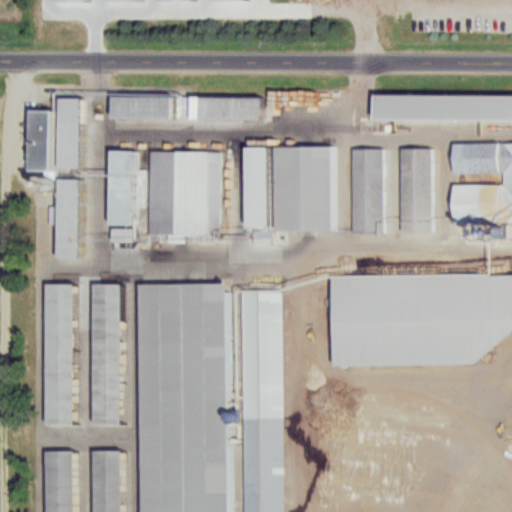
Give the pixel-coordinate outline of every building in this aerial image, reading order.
[(511,121),(511,95),(377,93),(376,120),(511,121)] [(176,119),(176,97),(114,96),(114,119),(176,119)] [(84,169),(84,98),(61,98),(61,169),(84,169)] [(266,119),(266,98),(180,98),(180,119),(266,119)] [(32,172),(56,172),(56,111),(32,111),(32,172)] [(511,220),(511,142),(455,143),(456,173),(505,172),(505,184),(455,185),(456,222),(511,220)] [(336,147),(278,147),(278,233),(336,233),(336,147)] [(404,233),(435,233),(434,148),(404,149),(404,233)] [(355,234),(386,234),(386,150),(355,150),(355,234)] [(113,226),(139,227),(140,151),(114,151),(113,226)] [(152,235),(221,236),(223,152),(153,151),(152,235)] [(83,179),(60,179),(59,259),(82,259),(83,179)] [(114,229),(114,242),(136,242),(136,229),(114,229)] [(336,366),(481,365),(481,349),(502,349),(502,331),(511,331),(511,275),(335,277),(336,366)] [(49,425),(78,425),(78,285),(48,285),(49,425)] [(124,285),(96,285),(96,425),(125,425),(124,285)] [(142,286),(144,511),(233,511),(231,285),(142,286)] [(286,511),(284,291),(244,291),(245,511),(286,511)] [(125,511),(125,451),(97,452),(97,511),(125,511)] [(50,452),(49,511),(78,511),(78,452),(50,452)] [(511,511),(511,474),(493,501),(510,511),(511,511)]
